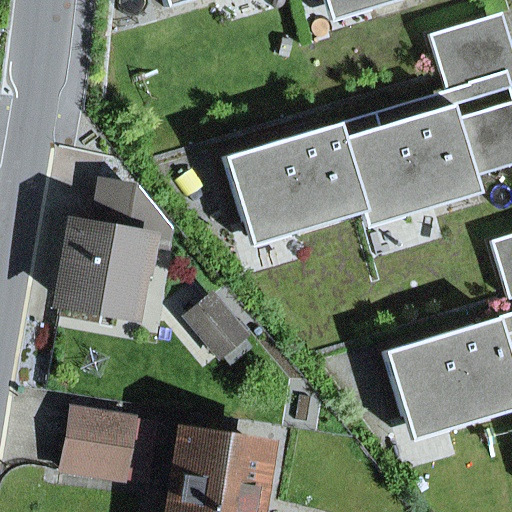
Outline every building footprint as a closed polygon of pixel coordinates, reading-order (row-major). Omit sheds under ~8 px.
[(161,0),(164,8),(191,0),(161,0)] [(320,0),(326,22),(398,0),(320,0)] [(511,110),(511,58),(499,14),(484,18),(502,76),(444,93),(336,124),(340,138),(450,105),(506,89),(510,103),(511,110)] [(502,76),(484,18),(427,36),(444,93),(502,76)] [(340,138),(363,212),(358,214),(362,228),(476,194),(471,177),(511,164),(511,110),(510,103),(454,120),(450,105),(340,138)] [(287,235),(358,214),(363,212),(340,138),(336,124),(221,158),(247,247),(287,235)] [(126,310),(135,259),(147,261),(150,246),(162,248),(165,228),(135,191),(100,185),(91,234),(73,231),(61,298),(126,310)] [(511,297),(511,235),(489,242),(506,299),(511,297)] [(209,297),(198,307),(187,316),(204,337),(227,318),(209,297)] [(511,313),(496,318),(500,333),(511,329),(511,313)] [(227,318),(204,337),(219,355),(242,336),(227,318)] [(407,441),(511,409),(511,389),(495,334),(500,333),(496,318),(381,352),(407,441)] [(511,329),(500,333),(495,334),(511,389),(511,329)] [(71,410),(61,469),(120,478),(130,420),(71,410)] [(189,414),(173,511),(244,511),(250,478),(263,480),(267,453),(223,446),(227,420),(189,414)]
